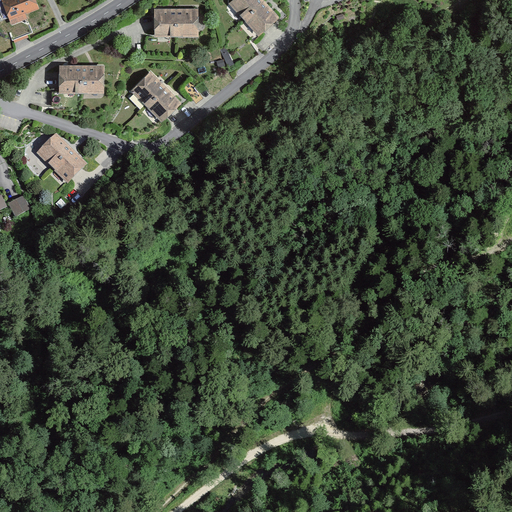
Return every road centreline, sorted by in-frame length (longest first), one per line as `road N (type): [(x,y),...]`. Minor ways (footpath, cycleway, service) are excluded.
road 1 (track): [(160,511),(244,424),(363,334),(399,292),(511,248)]
road 2 (track): [(175,511),(281,438),(450,427),(511,412)]
road 3 (unclassified): [(0,71),(126,0)]
